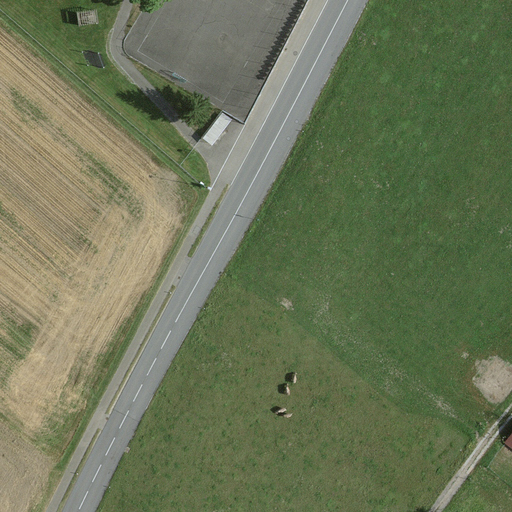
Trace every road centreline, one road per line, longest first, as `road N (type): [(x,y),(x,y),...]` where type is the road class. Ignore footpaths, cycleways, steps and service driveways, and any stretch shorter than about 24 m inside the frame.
road 1 (tertiary): [(78,511),(348,0)]
road 2 (track): [(435,511),(511,410)]
